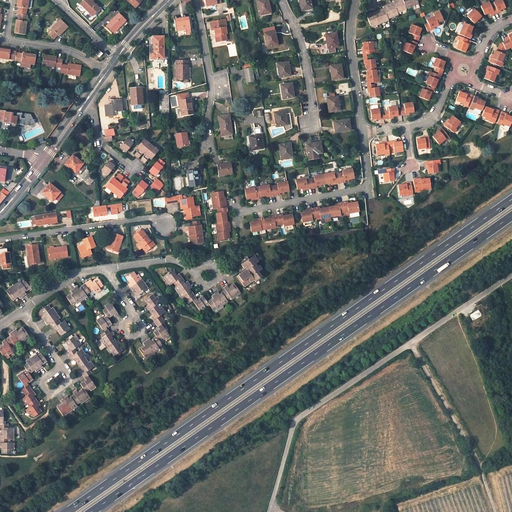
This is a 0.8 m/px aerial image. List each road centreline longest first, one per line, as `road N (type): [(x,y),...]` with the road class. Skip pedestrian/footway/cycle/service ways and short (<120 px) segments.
road 1 (motorway): [(511,199),(67,511)]
road 2 (motorway): [(90,511),(511,215)]
road 3 (residential): [(511,275),(297,420),(265,511)]
road 4 (track): [(496,511),(409,344)]
road 5 (residential): [(0,239),(152,218),(164,226)]
road 6 (unclassified): [(360,133),(349,22),(355,0)]
road 7 (residential): [(237,212),(369,189)]
road 8 (residential): [(310,125),(301,42),(280,0)]
